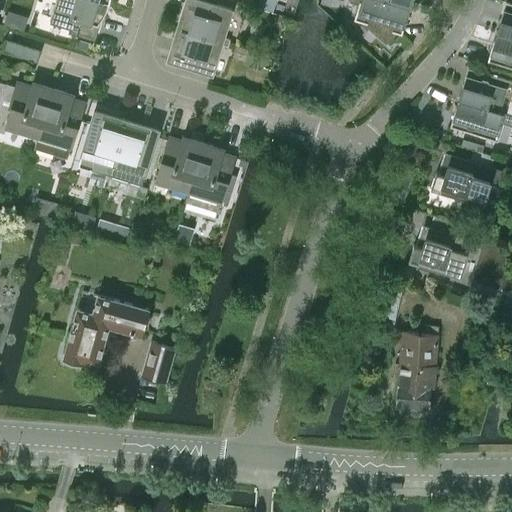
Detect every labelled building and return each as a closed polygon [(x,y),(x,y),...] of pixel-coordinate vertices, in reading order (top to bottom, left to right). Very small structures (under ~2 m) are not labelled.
[(109,1),(105,0),(56,0),(50,20),(69,26),(68,30),(94,38),(99,21),(100,19),(103,15),(105,10),(107,6),(109,1)] [(181,13),(177,26),(229,42),(230,38),(223,36),(232,8),(204,0),(189,0),(185,15),(181,13)] [(408,3),(397,0),(352,0),(359,2),(354,19),(361,21),(386,44),(396,32),(401,34),(407,14),(405,14),(408,3)] [(511,2),(506,1),(500,20),(502,21),(499,31),(511,35),(511,2)] [(229,42),(177,26),(173,39),(177,40),(171,59),(212,72),(221,44),(228,46),(229,42)] [(487,60),(511,67),(511,35),(499,31),(493,48),(491,47),(487,60)] [(2,50),(14,54),(17,42),(6,39),(2,50)] [(511,99),(510,99),(511,92),(511,80),(468,67),(462,86),(464,86),(461,97),(511,112),(511,99)] [(38,135),(53,88),(32,81),(31,86),(17,81),(10,105),(0,101),(0,131),(5,132),(7,125),(38,135)] [(71,145),(84,102),(72,98),(74,94),(53,88),(38,135),(34,148),(67,158),(71,145)] [(511,125),(511,112),(461,97),(458,107),(456,107),(450,126),(497,140),(503,123),(511,125)] [(109,175),(127,118),(114,114),(113,118),(94,112),(81,153),(78,165),(109,175)] [(145,173),(157,132),(138,126),(140,122),(127,118),(109,175),(142,185),(145,173)] [(188,189),(203,142),(182,135),(181,140),(169,136),(153,188),(170,193),(172,184),(188,189)] [(462,138),(460,145),(481,152),(484,145),(462,138)] [(223,148),(203,142),(188,189),(221,199),(234,156),(222,153),(223,148)] [(473,150),(470,160),(490,166),(493,157),(473,150)] [(446,153),(442,167),(440,172),(436,171),(431,188),(483,204),(489,181),(500,185),(504,171),(446,153)] [(84,213),(80,227),(91,231),(95,216),(84,213)] [(100,217),(96,231),(107,235),(112,221),(100,217)] [(424,226),(420,239),(418,245),(414,243),(408,260),(460,276),(467,254),(472,255),(476,242),(424,226)] [(83,233),(66,228),(63,240),(80,244),(83,233)] [(393,327),(404,283),(387,279),(383,291),(381,291),(375,311),(380,312),(378,323),(393,327)] [(93,312),(78,307),(77,307),(64,355),(66,356),(68,360),(75,362),(79,360),(97,365),(109,325),(141,334),(143,329),(148,327),(150,317),(147,313),(149,308),(98,294),(93,312)] [(396,405),(430,407),(431,387),(433,387),(437,329),(434,326),(422,326),(421,333),(401,332),(396,405)] [(175,347),(151,341),(142,373),(165,380),(175,347)]
